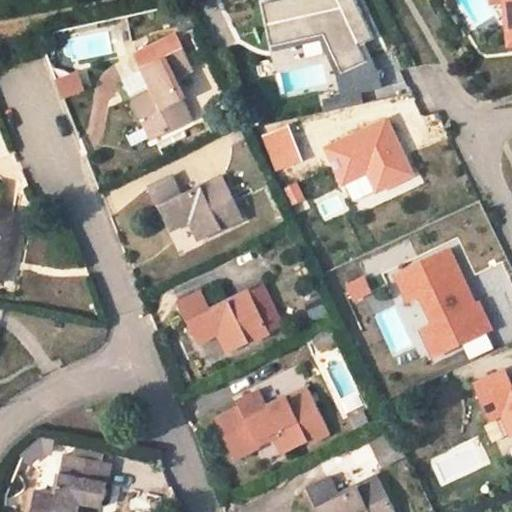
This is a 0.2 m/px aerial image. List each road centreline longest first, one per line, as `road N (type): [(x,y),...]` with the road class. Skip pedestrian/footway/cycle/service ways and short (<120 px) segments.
road 1 (residential): [(140,361),(22,83)]
road 2 (residential): [(200,511),(140,361)]
road 3 (residential): [(140,361),(33,402),(0,433)]
road 4 (residential): [(511,215),(476,137),(511,123)]
road 5 (track): [(121,0),(0,20)]
